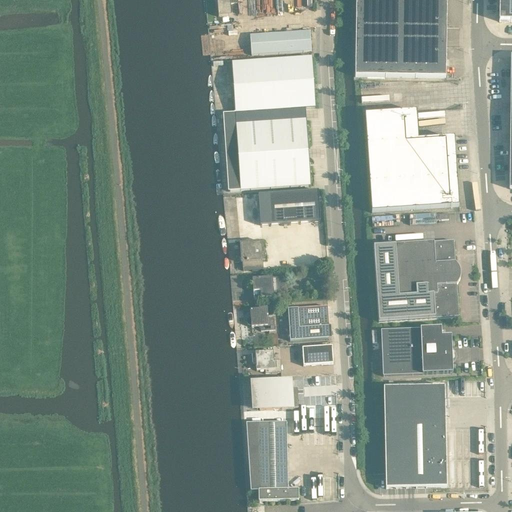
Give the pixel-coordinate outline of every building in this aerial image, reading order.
[(216,0),(218,16),(231,15),(231,4),(236,3),(236,0),(216,0)] [(355,0),(355,77),(445,78),(446,66),(446,48),(446,28),(446,0),(355,0)] [(511,0),(499,0),(499,22),(511,21),(511,0)] [(250,36),(251,56),(311,52),(310,32),(250,36)] [(232,63),(235,113),(305,108),(315,107),(311,58),(232,63)] [(240,191),(310,186),(305,108),(235,113),(223,114),(228,191),(240,190),(240,191)] [(439,139),(418,141),(418,138),(416,112),(365,115),(371,213),(459,207),(455,153),(454,139),(439,140),(439,139)] [(268,195),(270,225),(320,222),(318,192),(268,195)] [(458,266),(455,263),(453,241),(373,247),(378,323),(459,317),(456,285),(459,281),(460,276),(460,271),(458,266)] [(242,263),(243,271),(263,269),(263,261),(265,261),(264,254),(262,254),(262,250),(263,250),(262,242),(240,244),(241,263),(242,263)] [(252,279),(253,299),(287,297),(286,277),(252,279)] [(327,307),(298,309),(287,310),(289,341),(331,338),(330,326),(329,327),(327,307)] [(249,324),(251,324),(251,328),(260,327),(260,332),(275,331),(274,318),(267,319),(266,316),(268,316),(267,308),(259,308),(259,309),(250,309),(250,317),(249,317),(247,318),(246,320),(246,322),(247,323),(249,324)] [(381,331),(383,376),(452,374),(451,336),(441,337),(441,328),(381,331)] [(302,348),(303,366),(333,364),(332,346),(302,348)] [(265,370),(265,374),(281,373),(281,363),(274,364),(273,352),(255,353),(255,354),(252,354),(253,363),(256,363),(256,371),(265,370)] [(258,383),(260,410),(298,408),(297,389),(290,389),(289,381),(266,382),(263,381),(263,382),(258,383)] [(383,388),(386,489),(446,488),(444,387),(383,388)] [(298,501),(298,490),(288,490),(286,423),(256,424),(258,492),(258,502),(298,501)]
